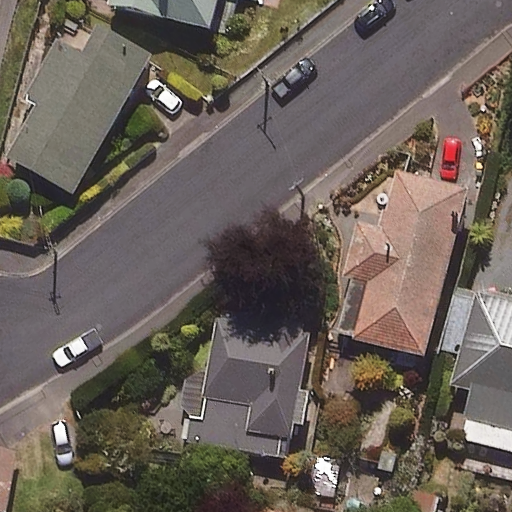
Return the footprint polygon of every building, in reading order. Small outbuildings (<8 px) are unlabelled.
[(113,0),(108,17),(208,47),(222,0),(113,0)] [(153,72),(101,42),(84,70),(54,52),(23,105),(37,113),(5,167),(75,207),(153,72)] [(473,209),(400,186),(382,243),(360,236),(344,286),(371,294),(353,352),(422,374),(473,209)] [(511,313),(455,298),(439,360),(462,366),(454,396),(473,401),(461,448),(511,462),(511,313)] [(301,406),(314,339),(223,322),(202,434),(188,431),(184,450),(288,471),(294,441),(306,443),(314,409),(301,406)] [(9,511),(17,459),(0,456),(0,511),(9,511)]
